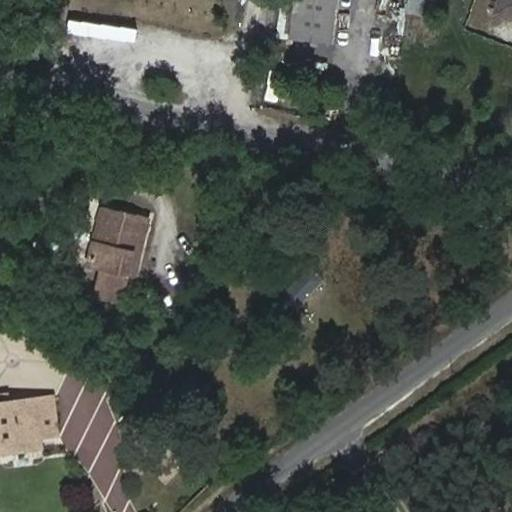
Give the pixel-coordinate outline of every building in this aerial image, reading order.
[(277,0),(273,31),(287,33),(291,0),(277,0)] [(330,0),(291,0),(287,33),(325,38),(330,0)] [(511,0),(505,0),(500,15),(511,18),(511,0)] [(101,207),(89,270),(129,277),(134,246),(143,248),(149,216),(101,207)] [(313,265),(282,292),(294,306),(325,279),(313,265)] [(104,280),(102,295),(130,301),(134,286),(104,280)] [(0,402),(0,444),(32,441),(53,438),(46,396),(0,402)]
